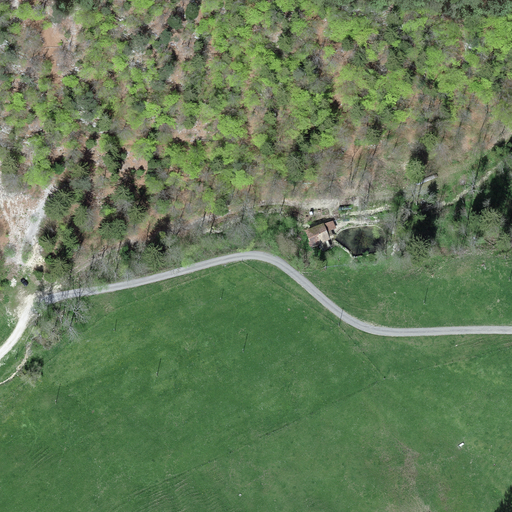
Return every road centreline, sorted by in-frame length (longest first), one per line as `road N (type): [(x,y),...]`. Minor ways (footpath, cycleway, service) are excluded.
road 1 (unclassified): [(511,329),(366,327),(273,258),(250,253),(53,295),(24,316),(0,353)]
road 2 (track): [(53,295),(129,242),(243,208),(360,204),(479,159)]
